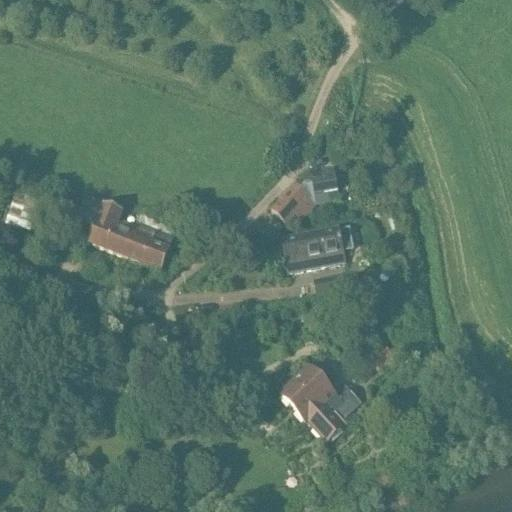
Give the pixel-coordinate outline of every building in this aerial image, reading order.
[(349,151),(330,154),(332,166),(351,162),(349,151)] [(295,189),(272,215),(287,228),(295,220),(301,225),(315,210),(317,207),(331,205),(329,198),(338,196),(333,173),(310,177),(312,189),(303,190),(301,193),(295,189)] [(11,211),(6,226),(18,230),(18,228),(23,216),(36,220),(60,229),(63,220),(75,225),(80,210),(68,206),(18,188),(10,211),(11,211)] [(123,261),(134,230),(121,225),(123,217),(102,210),(103,206),(86,200),(82,212),(99,218),(88,249),(123,261)] [(134,230),(123,261),(162,275),(174,240),(176,241),(180,229),(141,215),(136,230),(134,230)] [(345,266),(342,254),(353,252),(349,232),(283,245),(290,278),(345,266)] [(347,277),(313,284),(317,301),(350,295),(347,277)] [(386,350),(369,363),(378,376),(396,363),(386,350)] [(345,432),(341,427),(362,409),(345,389),(333,400),(311,373),(281,399),(309,431),(325,449),(345,432)]
